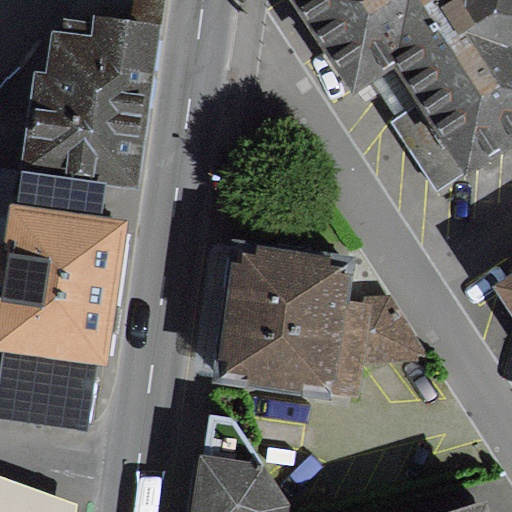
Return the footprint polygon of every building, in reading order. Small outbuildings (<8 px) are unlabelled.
[(94,0),(91,27),(61,24),(59,37),(47,36),(42,76),(30,74),(17,173),(16,183),(75,190),(138,198),(163,0),(94,0)] [(511,158),(511,1),(511,0),(281,0),(355,109),(378,93),(397,120),(390,125),(438,196),(461,180),(467,189),(511,158)] [(2,253),(0,253),(0,360),(108,374),(127,230),(70,223),(75,190),(16,183),(17,173),(6,172),(0,218),(0,220),(6,221),(2,253)] [(430,360),(389,297),(364,300),(363,310),(349,309),(354,260),(230,248),(217,390),(359,404),(362,366),(430,360)] [(511,279),(491,293),(511,324),(511,279)] [(234,423),(205,420),(195,511),(285,511),(287,501),(234,423)] [(71,511),(72,504),(0,478),(0,511),(71,511)]
